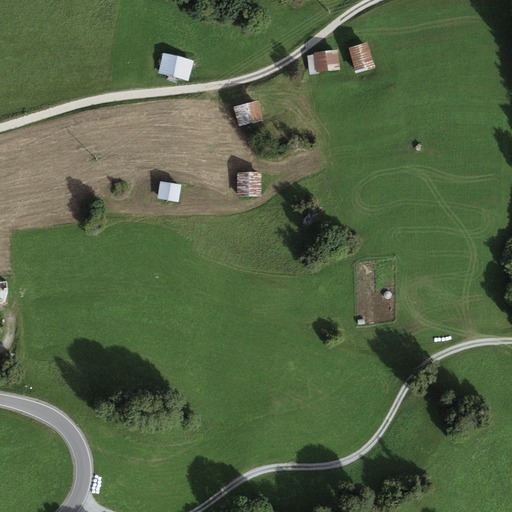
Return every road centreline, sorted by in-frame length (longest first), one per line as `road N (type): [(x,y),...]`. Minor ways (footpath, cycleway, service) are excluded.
road 1 (track): [(0,127),(95,100),(258,75),(373,0)]
road 2 (track): [(197,511),(266,472),(355,464),(430,361),(464,346),(511,341)]
road 3 (unclassified): [(0,400),(43,411),(71,431),(84,469),(70,511)]
